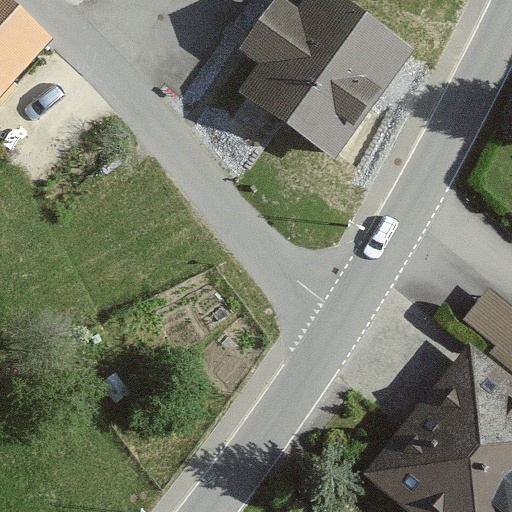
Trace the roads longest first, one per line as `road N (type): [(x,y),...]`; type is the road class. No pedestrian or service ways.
road 1 (residential): [(336,324),(60,0)]
road 2 (residential): [(511,5),(413,198),(336,324)]
road 3 (residential): [(336,324),(194,511)]
